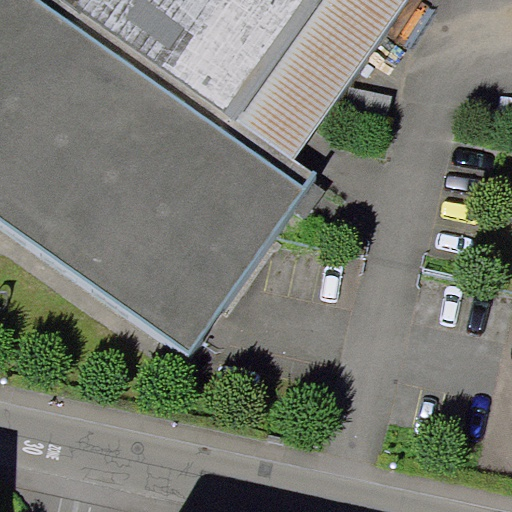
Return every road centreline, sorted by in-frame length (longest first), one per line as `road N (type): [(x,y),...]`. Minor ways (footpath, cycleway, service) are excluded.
road 1 (unknown): [(348,504),(494,0)]
road 2 (residential): [(381,511),(0,429)]
